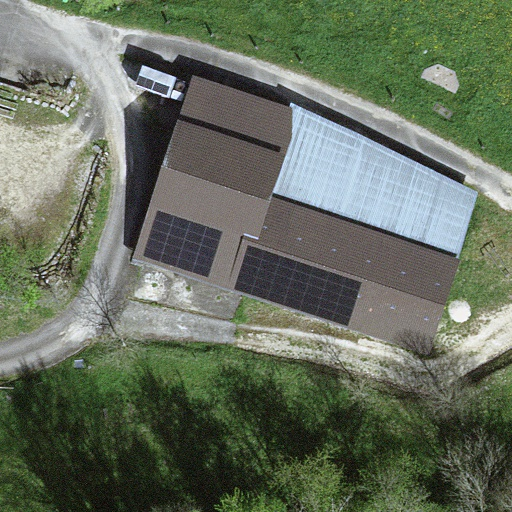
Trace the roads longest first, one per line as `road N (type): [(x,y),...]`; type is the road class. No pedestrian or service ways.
road 1 (track): [(511,184),(315,90),(110,34),(91,35),(77,47)]
road 2 (track): [(511,320),(467,361),(427,369),(89,312)]
road 3 (track): [(89,312),(135,172),(129,127),(111,94)]
